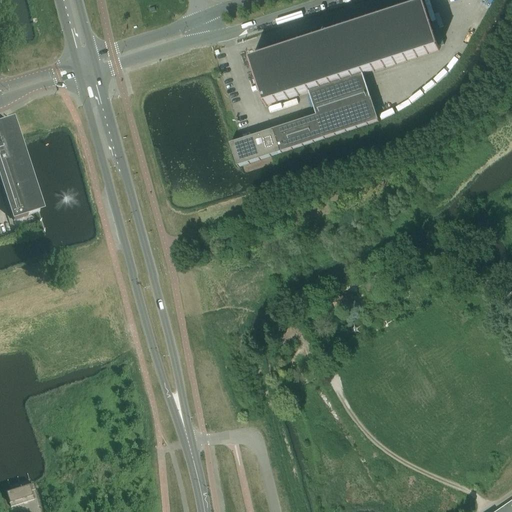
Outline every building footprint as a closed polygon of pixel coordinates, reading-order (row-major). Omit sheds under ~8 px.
[(316,116),(241,141),(230,144),(237,168),(378,123),(362,74),(438,50),(423,6),(251,62),(265,106),(308,92),(316,116)] [(0,126),(0,178),(14,222),(40,214),(10,123),(0,126)] [(362,281),(369,296),(376,292),(369,278),(362,281)] [(332,302),(336,309),(347,304),(348,306),(348,305),(352,303),(347,293),(340,297),(339,297),(338,297),(339,298),(332,302)] [(316,377),(302,353),(293,358),(308,383),(316,377)] [(7,494),(11,508),(34,501),(31,492),(35,491),(33,485),(7,494)] [(511,511),(511,502),(497,511),(511,511)]
